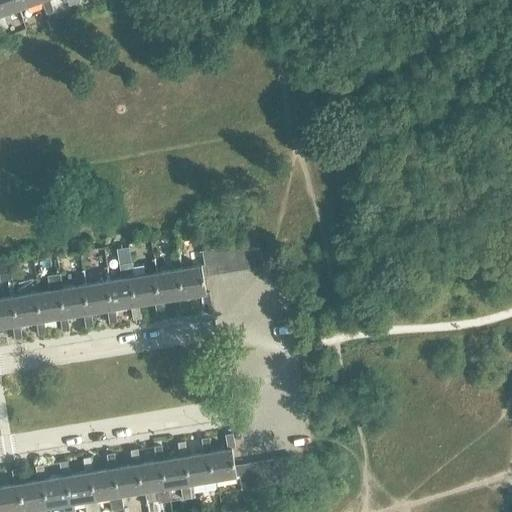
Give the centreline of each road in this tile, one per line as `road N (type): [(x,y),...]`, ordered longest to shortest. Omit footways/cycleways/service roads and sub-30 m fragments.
road 1 (residential): [(0,447),(261,404),(245,326),(0,364)]
road 2 (track): [(261,0),(329,238),(340,336)]
